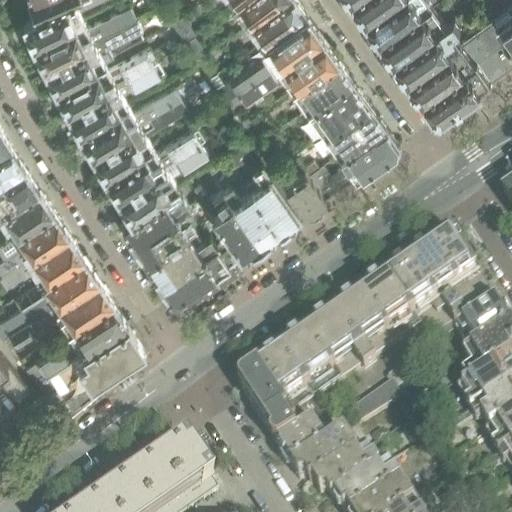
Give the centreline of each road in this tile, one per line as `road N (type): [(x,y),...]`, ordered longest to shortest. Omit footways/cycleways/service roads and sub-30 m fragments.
road 1 (residential): [(0,65),(188,367)]
road 2 (unclassified): [(188,367),(452,180)]
road 3 (unclassified): [(14,511),(188,367)]
road 4 (residential): [(452,180),(332,0)]
road 5 (residential): [(188,367),(284,511)]
